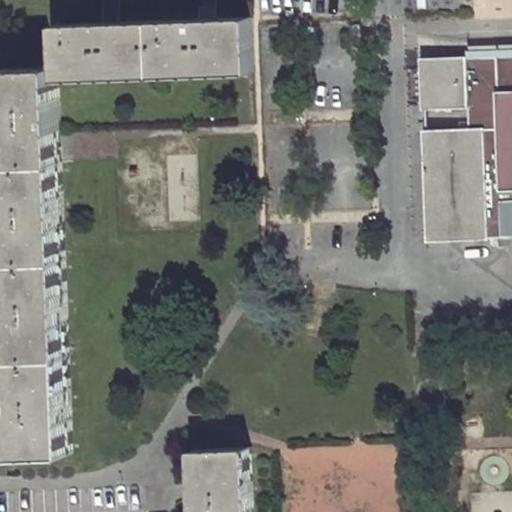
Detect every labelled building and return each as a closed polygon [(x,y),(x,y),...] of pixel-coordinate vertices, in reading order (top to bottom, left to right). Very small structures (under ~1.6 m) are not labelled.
[(255,72),(253,17),(56,25),(57,65),(58,79),(255,72)] [(511,55),(468,57),(470,102),(471,125),(486,124),(491,234),(506,234),(498,67),(511,66),(511,55)] [(468,57),(425,59),(427,103),(470,102),(468,57)] [(57,65),(2,67),(7,207),(17,461),(72,459),(58,79),(57,65)] [(511,66),(498,67),(506,234),(511,233),(511,66)] [(471,125),(428,127),(433,236),(491,234),(486,124),(471,125)] [(256,511),(253,443),(197,446),(199,511),(256,511)]
